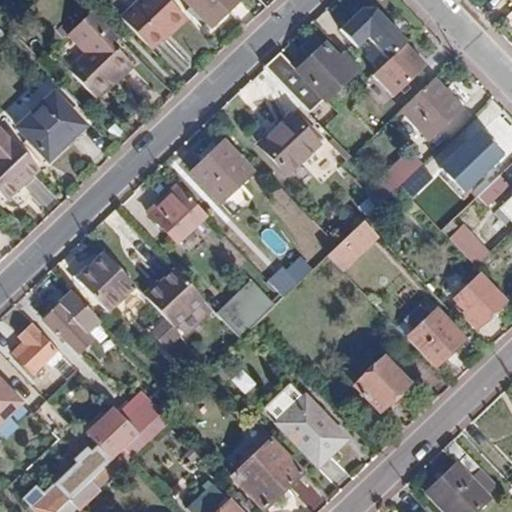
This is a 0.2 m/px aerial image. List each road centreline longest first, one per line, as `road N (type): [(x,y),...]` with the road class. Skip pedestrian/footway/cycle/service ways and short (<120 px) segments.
road 1 (residential): [(306,0),(0,290)]
road 2 (residential): [(511,356),(348,511)]
